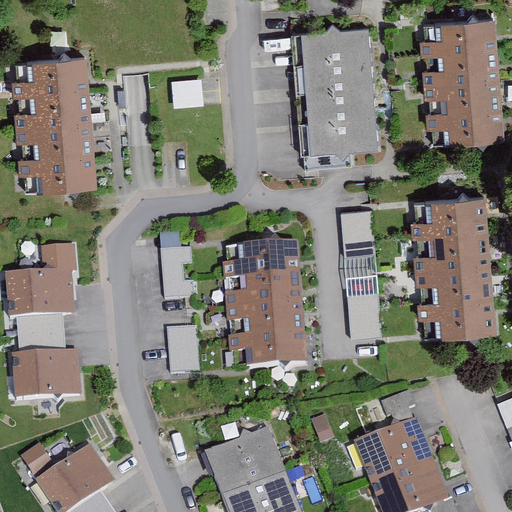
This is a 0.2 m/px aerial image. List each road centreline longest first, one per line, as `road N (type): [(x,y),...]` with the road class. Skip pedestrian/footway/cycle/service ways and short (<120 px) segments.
road 1 (residential): [(248,0),(250,25),(237,48),(247,167),(233,188),(204,206),(152,209),(118,246),(131,388),(181,511)]
road 2 (residential): [(456,384),(503,511)]
